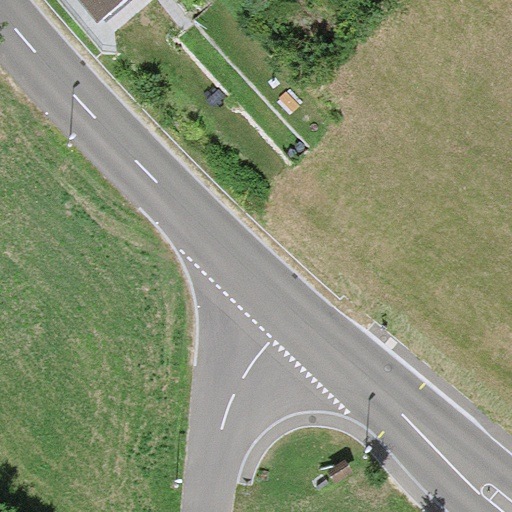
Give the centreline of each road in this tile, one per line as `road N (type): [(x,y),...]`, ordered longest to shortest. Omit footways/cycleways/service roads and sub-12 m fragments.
road 1 (tertiary): [(273,296),(0,13)]
road 2 (tertiary): [(273,296),(511,507)]
road 3 (residential): [(207,511),(237,365),(273,296)]
